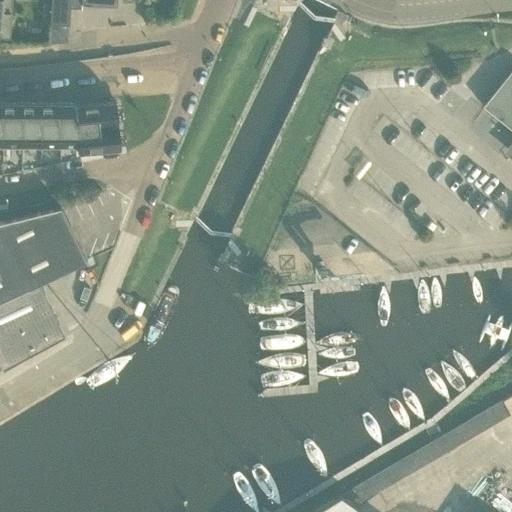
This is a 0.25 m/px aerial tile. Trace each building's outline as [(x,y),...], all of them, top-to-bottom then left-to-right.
[(0,0),(0,30),(7,31),(8,0),(0,0)] [(68,0),(52,0),(51,23),(68,24),(69,8),(68,8),(68,0)] [(511,66),(482,104),(511,128),(511,66)] [(115,100),(75,104),(77,128),(118,124),(115,100)] [(17,102),(0,101),(0,127),(1,144),(20,143),(17,102)] [(36,102),(17,102),(20,143),(40,143),(36,102)] [(55,102),(36,102),(40,143),(59,143),(55,102)] [(75,102),(55,102),(59,143),(78,143),(77,128),(75,104),(75,102)] [(118,124),(77,128),(78,143),(79,151),(120,147),(118,124)] [(39,281),(85,259),(60,206),(0,220),(0,363),(2,368),(63,334),(39,281)] [(359,500),(420,465),(511,410),(511,389),(500,396),(501,399),(390,465),(351,488),(359,500)] [(365,511),(341,494),(340,493),(308,511),(487,511),(486,511),(365,511)]
